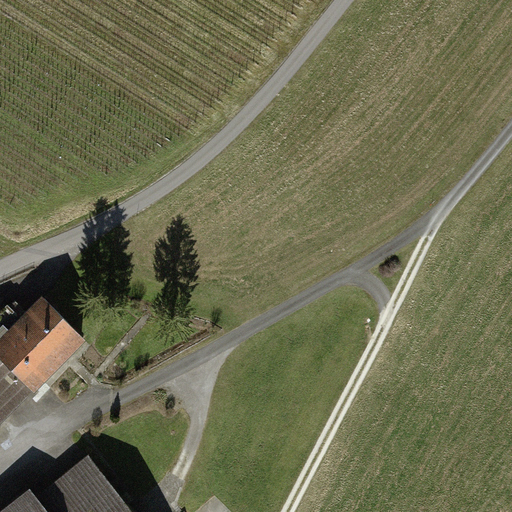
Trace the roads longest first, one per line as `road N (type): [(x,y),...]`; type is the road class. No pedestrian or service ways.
road 1 (unclassified): [(0,270),(110,220),(209,154),(345,0)]
road 2 (track): [(440,212),(287,511)]
road 3 (track): [(203,355),(197,429),(154,511)]
